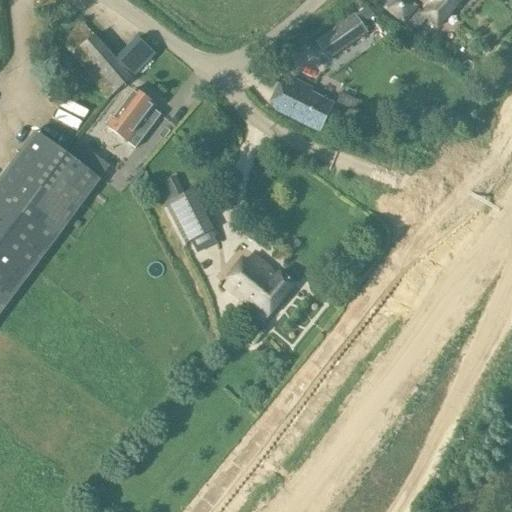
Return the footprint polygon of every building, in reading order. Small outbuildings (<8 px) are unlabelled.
[(394,0),(387,10),(406,24),(415,31),(426,19),(438,28),(461,0),(394,0)] [(354,17),(317,42),(328,58),(365,34),(354,17)] [(76,61),(69,66),(86,88),(93,83),(107,100),(131,79),(115,61),(93,35),(88,40),(72,53),(71,54),(76,61)] [(140,36),(115,61),(131,79),(157,53),(141,37),(140,36)] [(275,110),(319,132),(334,104),(311,93),(313,89),(291,78),(275,110)] [(133,89),(105,126),(135,148),(161,114),(153,108),(155,105),(133,89)] [(340,93),(336,101),(350,106),(354,98),(340,93)] [(453,119),(442,114),(437,125),(447,130),(453,119)] [(36,131),(0,179),(0,313),(101,179),(36,131)] [(214,230),(192,187),(162,203),(184,245),(214,230)] [(262,321),(293,284),(279,273),(276,277),(269,271),(270,270),(252,255),(224,289),(262,321)]
